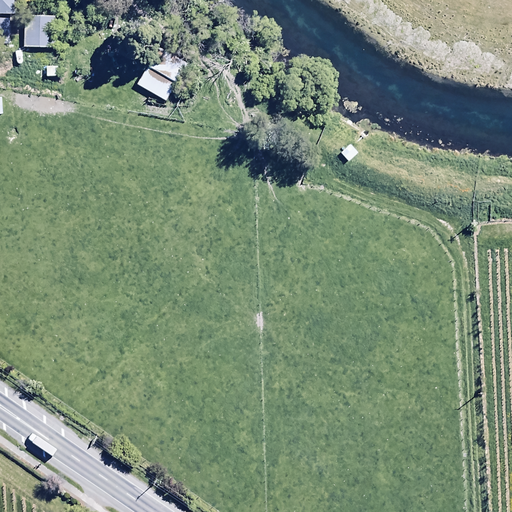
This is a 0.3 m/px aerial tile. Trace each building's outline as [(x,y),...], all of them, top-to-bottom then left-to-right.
[(0,0),(0,14),(15,15),(15,0),(0,0)] [(56,16),(25,15),(23,47),(55,48),(56,16)] [(9,19),(0,18),(0,38),(9,38),(9,19)] [(21,46),(13,48),(15,68),(24,67),(21,46)] [(158,46),(136,84),(165,101),(187,64),(158,46)] [(58,66),(46,66),(47,79),(59,78),(58,66)] [(358,152),(350,143),(340,152),(348,161),(358,152)]
